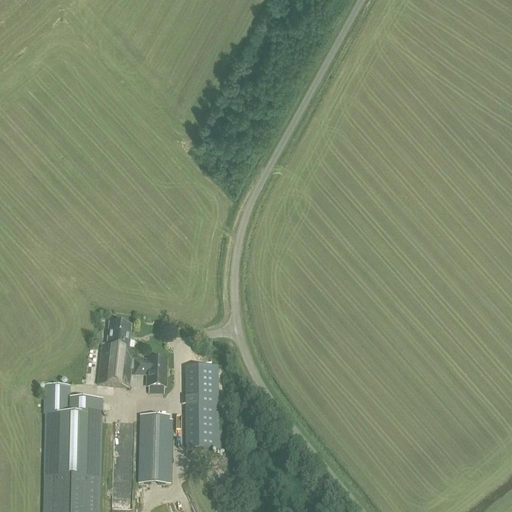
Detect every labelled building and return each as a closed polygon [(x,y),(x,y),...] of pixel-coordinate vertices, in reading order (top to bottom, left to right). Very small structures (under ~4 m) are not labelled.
[(102,345),(98,386),(130,389),(132,370),(133,362),(134,351),(129,350),(131,327),(109,324),(107,346),(102,345)] [(133,362),(132,370),(134,370),(134,376),(148,376),(148,388),(166,388),(166,362),(161,362),(160,359),(155,359),(154,362),(133,362)] [(186,450),(218,450),(218,409),(202,409),(201,369),(185,370),(186,450)] [(97,511),(99,481),(100,417),(101,400),(70,399),(70,388),(45,387),(44,416),(47,416),(44,511),(97,511)] [(171,485),(172,418),(141,418),(139,485),(171,485)] [(130,478),(117,479),(118,488),(131,487),(130,478)] [(203,508),(208,506),(198,481),(192,484),(203,508)] [(204,511),(221,511),(217,503),(204,510),(204,511)]
